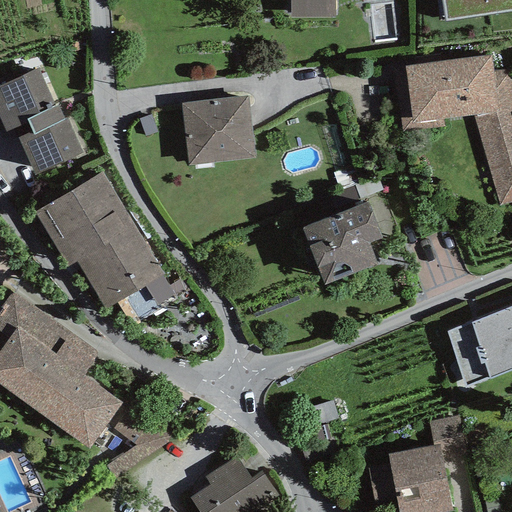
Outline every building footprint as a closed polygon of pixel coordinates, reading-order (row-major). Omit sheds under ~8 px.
[(290,0),(290,18),(335,18),(334,0),(290,0)] [(511,0),(441,0),(445,22),(511,11),(511,0)] [(406,71),(394,72),(402,132),(443,127),(442,119),(473,115),(500,206),(511,202),(511,68),(492,71),(491,56),(405,66),(406,71)] [(39,69),(0,85),(0,120),(6,133),(14,129),(34,176),(83,155),(67,119),(64,120),(58,106),(55,107),(39,69)] [(248,95),(181,103),(188,165),(255,157),(248,95)] [(164,274),(102,172),(34,213),(66,267),(75,261),(105,310),(164,274)] [(368,202),(301,228),(324,286),(378,265),(370,243),(382,238),(368,202)] [(99,355),(13,292),(0,308),(0,331),(10,339),(0,351),(0,384),(88,450),(123,403),(84,374),(99,355)] [(511,369),(511,306),(445,331),(466,387),(511,369)] [(130,408),(113,428),(135,446),(105,466),(112,480),(173,439),(130,408)] [(443,463),(467,459),(459,416),(429,422),(433,446),(439,444),(443,463)] [(396,497),(399,511),(445,511),(452,511),(443,463),(439,444),(433,446),(389,455),(390,466),(369,470),(375,501),(396,497)] [(209,486),(189,499),(198,511),(259,511),(280,498),(262,471),(250,478),(236,457),(204,478),(209,486)]
